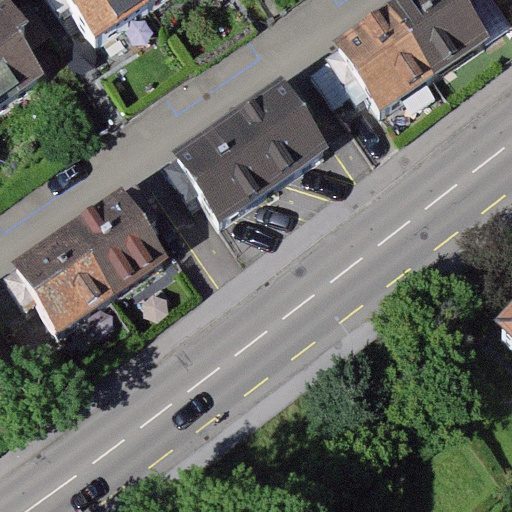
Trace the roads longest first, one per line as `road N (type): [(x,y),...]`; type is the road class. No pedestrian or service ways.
road 1 (tertiary): [(511,150),(39,511)]
road 2 (residential): [(0,248),(365,0)]
